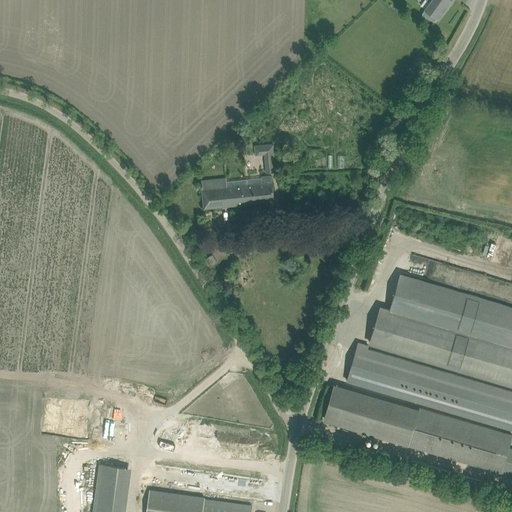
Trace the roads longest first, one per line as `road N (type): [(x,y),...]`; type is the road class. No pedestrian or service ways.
road 1 (unclassified): [(370,222),(482,0)]
road 2 (unclassified): [(180,245),(89,138),(57,112),(0,90)]
road 3 (unclassified): [(511,493),(296,429)]
road 4 (unclassified): [(296,429),(370,222)]
road 5 (unclassified): [(296,429),(180,245)]
road 6 (unclassified): [(180,245),(191,233),(370,222)]
